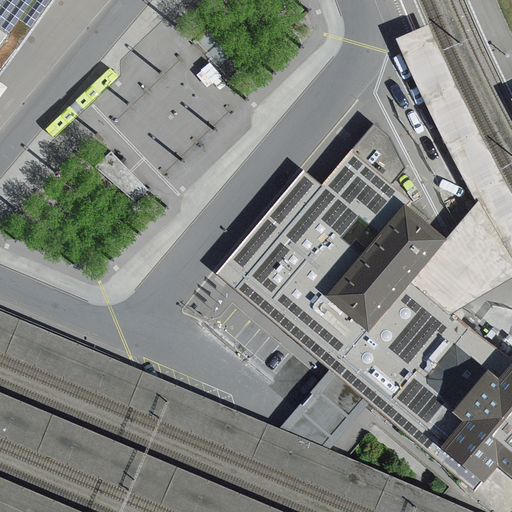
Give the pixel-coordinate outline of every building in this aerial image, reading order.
[(0,0),(0,85),(62,0),(0,0)] [(428,25),(396,40),(415,82),(459,170),(477,203),(511,264),(511,194),(493,162),(461,96),(428,25)] [(174,77),(122,128),(159,166),(211,115),(174,77)] [(308,170),(223,271),(337,366),(356,383),(378,401),(477,484),(486,474),(502,455),(511,463),(511,365),(468,329),(449,313),(432,299),(413,283),(413,282),(446,240),(415,204),(419,199),(397,180),(409,166),(393,135),(377,122),(325,184),(308,170)] [(111,150),(98,163),(137,201),(150,187),(111,150)] [(446,240),(413,282),(432,299),(449,313),(511,278),(511,264),(477,203),(446,240)] [(460,511),(327,455),(277,434),(0,317),(0,348),(31,362),(148,411),(277,465),(378,508),(386,511),(460,511)] [(337,366),(277,434),(327,455),(378,401),(356,383),(337,366)] [(278,511),(0,396),(0,434),(40,451),(185,511),(278,511)] [(0,511),(74,511),(0,480),(0,511)]
